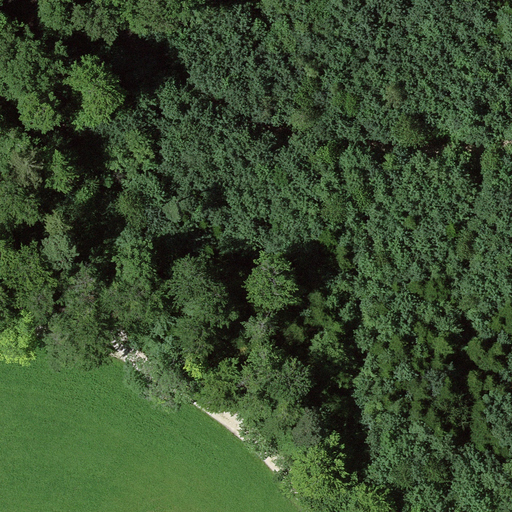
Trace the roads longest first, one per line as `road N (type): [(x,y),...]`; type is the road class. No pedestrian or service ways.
road 1 (track): [(511,145),(452,152),(321,141),(228,115),(169,73),(99,0)]
road 2 (track): [(119,340),(89,194),(32,0)]
road 3 (track): [(315,511),(239,425),(119,340)]
